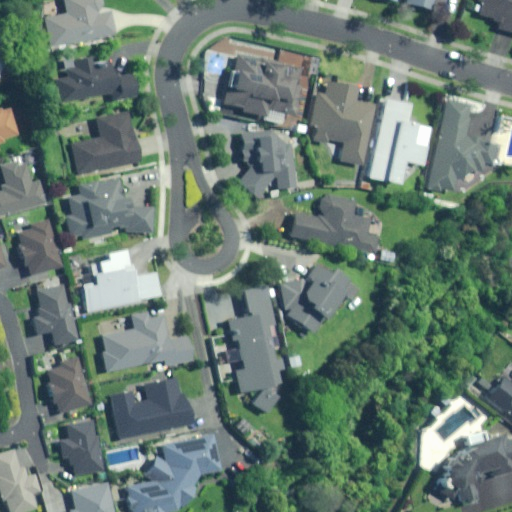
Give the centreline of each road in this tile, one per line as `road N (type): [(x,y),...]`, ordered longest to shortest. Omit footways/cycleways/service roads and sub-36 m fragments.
road 1 (residential): [(182,147),(167,68),(175,38),(202,16),(248,10),(331,27),(511,80)]
road 2 (residential): [(182,147),(187,260),(214,264),(230,234)]
road 3 (residential): [(0,304),(22,361),(33,429)]
